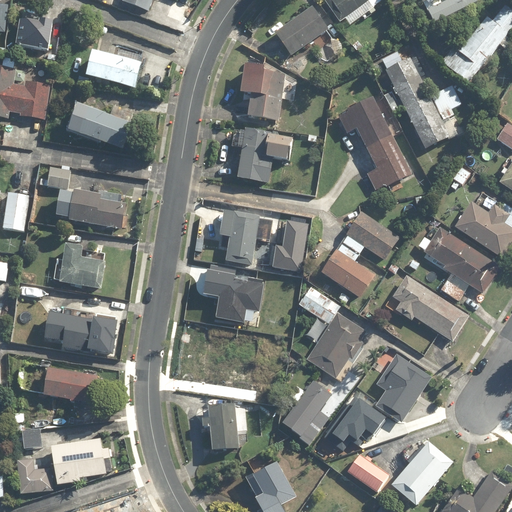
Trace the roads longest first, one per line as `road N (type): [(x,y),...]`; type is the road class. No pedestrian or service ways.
road 1 (residential): [(237,0),(204,51),(189,104),(151,345),(148,414),(184,511)]
road 2 (unknown): [(34,511),(88,495),(169,486)]
